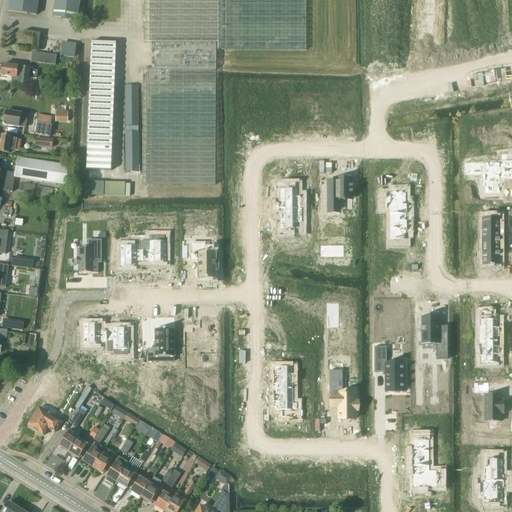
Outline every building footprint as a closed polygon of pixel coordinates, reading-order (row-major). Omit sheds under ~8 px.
[(36,15),(38,0),(10,0),(9,11),(36,15)] [(77,20),(79,0),(55,0),(53,17),(77,20)] [(145,0),(145,43),(152,43),(217,42),(219,42),(218,0),(145,0)] [(217,42),(152,43),(152,69),(216,69),(216,50),(306,50),(306,0),(218,0),(219,42),(217,42)] [(91,42),(86,170),(112,171),(116,43),(93,42),(91,42)] [(33,52),(31,62),(55,66),(57,55),(33,52)] [(31,86),(33,69),(3,64),(1,76),(13,78),(12,83),(31,86)] [(216,69),(152,69),(143,69),(143,185),(216,185),(216,69)] [(139,125),(138,85),(125,86),(125,125),(139,125)] [(26,128),(28,115),(22,114),(22,113),(6,111),(4,125),(20,127),(26,128)] [(68,121),(68,112),(56,111),(55,121),(68,121)] [(35,135),(50,137),(52,125),(37,123),(35,135)] [(140,171),(139,132),(126,132),(126,171),(140,171)] [(15,150),(17,139),(12,138),(12,136),(2,135),(0,146),(0,151),(9,153),(10,149),(15,150)] [(51,148),(52,140),(36,138),(35,146),(51,148)] [(484,174),(482,174),(482,184),(484,184),(484,194),(500,194),(500,179),(511,178),(511,155),(502,155),(502,163),(500,163),(494,163),(494,162),(491,162),(491,163),(484,163),(484,174)] [(0,171),(0,177),(6,178),(4,191),(12,193),(15,177),(42,182),(65,186),(68,167),(46,164),(19,159),(18,162),(17,162),(15,174),(1,171),(0,171)] [(336,181),(328,181),(328,207),(340,207),(340,200),(352,200),(352,179),(336,179),(336,181)] [(34,196),(35,186),(16,182),(14,193),(34,196)] [(123,196),(124,185),(88,184),(88,195),(123,196)] [(52,198),(53,189),(37,186),(36,196),(52,198)] [(280,202),(278,202),(278,204),(279,204),(279,209),(302,209),(302,208),(299,208),(299,198),(302,198),(302,196),(298,196),(298,188),(295,188),(295,189),(289,189),(289,188),(287,188),(287,189),(283,189),(283,188),(280,188),(280,202)] [(386,207),(385,207),(385,210),(390,210),(390,215),(407,215),(407,204),(406,204),(406,193),(404,193),(392,193),(386,193),(386,207)] [(279,214),(278,214),(278,216),(280,216),(280,233),(283,233),(283,232),(289,232),(289,233),(291,233),(291,232),(295,232),(295,224),(298,224),(298,210),(302,210),(302,209),(279,209),(279,214)] [(407,215),(390,215),(390,242),(394,242),(394,241),(407,241),(407,232),(407,221),(406,221),(406,215),(407,215)] [(493,218),(482,218),(482,242),(500,242),(500,217),(493,217),(493,218)] [(0,253),(6,255),(9,231),(0,230),(0,253)] [(77,258),(77,266),(79,266),(79,274),(98,274),(98,263),(101,263),(101,241),(88,241),(88,249),(86,249),(82,249),(80,249),(78,249),(77,249),(78,258),(77,258)] [(149,250),(143,250),(143,262),(149,262),(149,263),(149,264),(166,264),(166,263),(166,242),(149,242),(149,250)] [(500,242),(482,242),(482,266),(489,266),(489,265),(500,265),(500,242)] [(137,246),(120,246),(120,247),(120,268),(137,268),(137,267),(137,262),(143,262),(143,250),(137,250),(137,247),(137,246)] [(216,246),(198,246),(198,274),(216,274),(216,246)] [(26,259),(25,267),(32,268),(33,260),(26,259)] [(0,287),(6,288),(9,266),(0,264),(0,287)] [(295,304),(280,305),(280,332),(295,332),(295,322),(293,322),(293,314),(295,314),(295,304)] [(481,326),(479,326),(479,342),(498,342),(498,338),(500,338),(500,326),(498,326),(498,320),(492,320),(492,313),(481,313),(481,326)] [(448,360),(448,332),(440,332),(440,317),(422,317),(422,327),(421,327),(421,328),(422,328),(422,332),(421,332),(422,332),(422,344),(436,344),(436,360),(448,360)] [(198,332),(190,332),(190,355),(199,355),(199,351),(216,351),(216,339),(219,339),(219,330),(216,330),(216,322),(203,322),(203,330),(198,330),(198,332)] [(101,324),(83,324),(83,325),(84,346),(101,346),(101,345),(101,343),(107,343),(107,330),(100,330),(100,325),(101,325),(101,324)] [(113,330),(107,330),(107,343),(113,342),(113,350),(130,350),(130,329),(130,328),(113,328),(113,329),(113,330)] [(148,349),(148,362),(156,362),(156,357),(165,357),(165,362),(174,362),(174,357),(175,357),(175,329),(155,329),(155,349),(148,349)] [(28,334),(26,347),(34,348),(35,335),(28,334)] [(498,342),(479,342),(479,358),(481,358),(481,364),(498,364),(498,358),(500,358),(500,346),(498,346),(498,342)] [(386,347),(375,347),(375,373),(386,373),(386,374),(385,374),(385,381),(386,381),(386,392),(391,392),(398,392),(404,392),(404,363),(386,364),(386,347)] [(31,368),(32,356),(23,355),(22,367),(31,368)] [(275,374),(273,374),(273,385),(275,385),(275,389),(294,389),(294,373),(292,373),(292,367),(275,367),(275,374)] [(476,367),(467,367),(467,376),(481,376),(481,370),(476,370),(476,367)] [(343,372),(330,372),(330,396),(332,396),(332,407),(339,407),(339,419),(356,419),(356,410),(358,410),(358,402),(356,402),(356,393),(343,393),(343,372)] [(489,383),(474,383),(474,394),(489,394),(489,383)] [(275,394),(273,394),(273,405),(275,405),(275,411),(281,411),(281,419),(293,419),(292,405),(294,405),(294,389),(275,389),(275,394)] [(501,396),(485,396),(485,422),(501,422),(501,414),(504,414),(504,401),(501,401),(501,396)] [(115,406),(104,399),(101,404),(112,411),(115,406)] [(55,433),(62,422),(39,408),(27,426),(43,436),(48,428),(55,433)] [(76,427),(83,416),(78,413),(71,424),(76,427)] [(136,426),(140,421),(134,418),(131,423),(136,426)] [(99,443),(107,432),(101,428),(94,440),(99,443)] [(69,452),(78,439),(72,435),(74,431),(70,429),(69,431),(61,443),(59,446),(69,452)] [(162,434),(152,429),(149,434),(158,440),(162,434)] [(81,455),(88,443),(84,441),(83,442),(78,439),(69,452),(79,459),(81,455)] [(128,439),(120,451),(126,454),(133,443),(128,439)] [(413,449),(412,449),(412,460),(413,460),(413,466),(412,466),(412,467),(430,466),(429,439),(426,439),(426,440),(413,440),(413,449)] [(181,447),(176,444),(173,449),(178,452),(181,447)] [(93,467),(101,454),(104,450),(98,446),(96,448),(93,446),(85,458),(83,461),(93,467)] [(104,450),(101,454),(93,467),(103,474),(105,471),(105,470),(114,455),(105,449),(104,450)] [(485,482),(480,482),(504,482),(504,477),(505,477),(505,475),(503,475),(503,458),(500,458),(500,459),(494,459),(494,458),(492,458),(492,459),(488,460),(488,468),(485,468),(485,482)] [(211,466),(199,459),(196,465),(208,472),(211,466)] [(117,482),(125,469),(120,465),(121,464),(117,461),(109,473),(107,476),(117,482)] [(129,485),(138,470),(128,464),(125,469),(117,482),(127,489),(129,486),(129,485)] [(430,466),(412,467),(412,477),(413,477),(413,488),(416,488),(416,489),(427,489),(427,488),(433,488),(433,475),(434,475),(434,471),(430,471),(430,466)] [(213,468),(207,478),(213,482),(219,472),(213,468)] [(169,469),(161,481),(162,481),(166,484),(173,472),(169,469)] [(172,488),(181,474),(175,470),(174,472),(173,472),(166,484),(172,488)] [(141,498),(150,484),(144,480),(145,479),(141,476),(134,488),(133,488),(131,491),(141,498)] [(153,500),(160,488),(161,481),(154,477),(150,484),(141,498),(151,504),(153,500)] [(504,482),(480,482),(480,484),(484,484),(484,494),(480,494),(480,496),(485,496),(485,504),(488,504),(488,502),(494,502),(494,504),(495,504),(495,502),(500,502),(500,504),(503,504),(503,489),(505,489),(505,487),(504,487),(504,482)] [(178,511),(196,485),(191,483),(184,494),(179,490),(174,497),(173,499),(164,511),(178,511)] [(229,511),(228,485),(226,484),(222,491),(224,492),(213,510),(216,511),(208,511),(201,507),(197,511),(229,511)] [(164,511),(173,499),(174,497),(165,491),(157,503),(155,506),(164,511)] [(17,511),(19,509),(8,502),(2,511),(17,511)]
